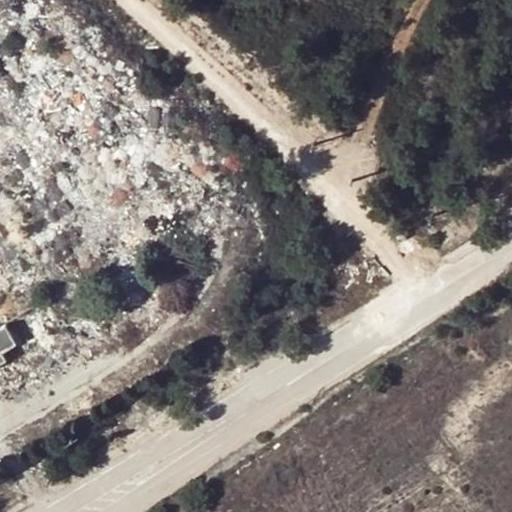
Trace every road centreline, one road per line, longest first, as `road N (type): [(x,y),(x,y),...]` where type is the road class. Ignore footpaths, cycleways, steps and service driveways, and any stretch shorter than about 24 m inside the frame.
road 1 (track): [(126,0),(430,289)]
road 2 (track): [(324,188),(424,0)]
